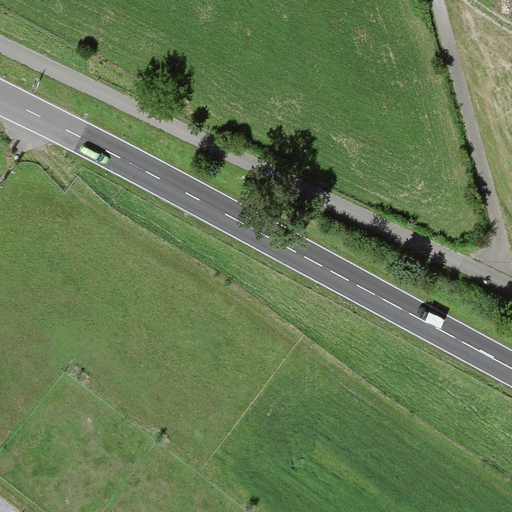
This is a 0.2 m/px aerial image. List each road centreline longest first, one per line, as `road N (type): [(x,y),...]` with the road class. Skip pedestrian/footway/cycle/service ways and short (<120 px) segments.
road 1 (secondary): [(0,98),(511,361)]
road 2 (track): [(434,0),(509,278)]
